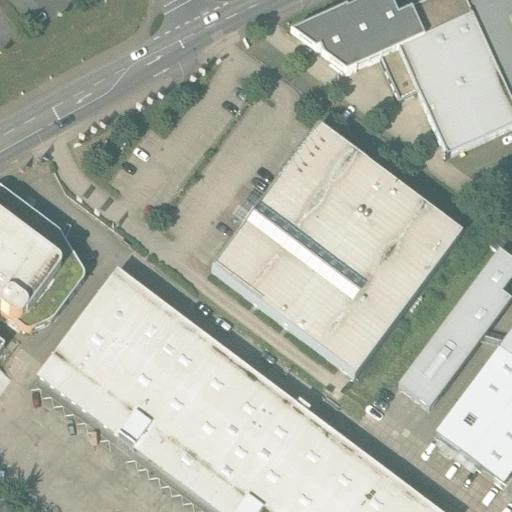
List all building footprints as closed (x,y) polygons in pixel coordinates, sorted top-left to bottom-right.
[(371,0),(298,33),(289,37),(304,48),(314,55),(319,53),(322,59),(320,60),(344,78),(379,62),(398,106),(416,98),(445,161),(511,131),(511,110),(508,103),(462,0),(437,0),(408,13),(396,19),(387,0),(371,0)] [(511,0),(462,0),(508,103),(511,101),(511,0)] [(210,274),(353,382),(460,239),(317,132),(210,274)] [(83,279),(83,276),(59,236),(0,191),(0,353),(3,349),(3,346),(0,344),(0,315),(23,333),(27,334),(32,333),(52,323),(82,283),(83,279)] [(511,237),(502,230),(488,249),(498,256),(397,391),(428,414),(509,305),(500,298),(511,281),(511,237)] [(422,511),(303,422),(309,413),(298,404),(291,413),(112,279),(39,376),(120,437),(117,441),(133,453),(136,448),(221,511),(422,511)] [(511,334),(434,439),(501,489),(511,474),(511,334)]
